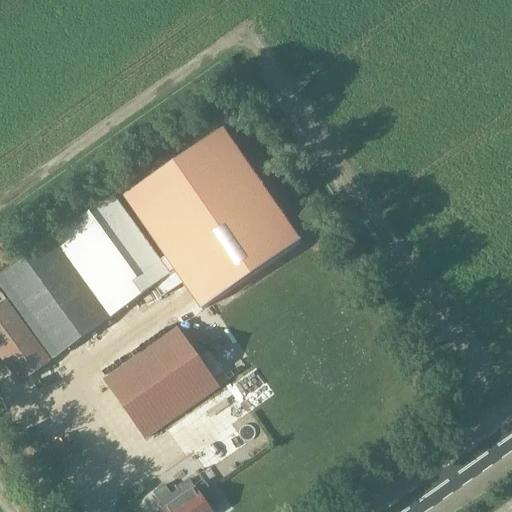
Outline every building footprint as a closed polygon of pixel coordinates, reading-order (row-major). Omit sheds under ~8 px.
[(166,258),(161,262),(171,276),(155,288),(162,298),(184,283),(203,311),(301,242),(223,130),(125,198),(166,258)] [(0,278),(0,284),(55,360),(155,288),(171,276),(161,262),(114,197),(0,278)] [(0,358),(19,385),(51,362),(7,301),(0,305),(0,358)] [(105,382),(146,440),(219,389),(178,331),(177,329),(104,381),(105,382)] [(164,486),(153,494),(165,511),(212,511),(221,506),(204,482),(194,488),(188,479),(175,489),(177,492),(171,496),(164,486)]
